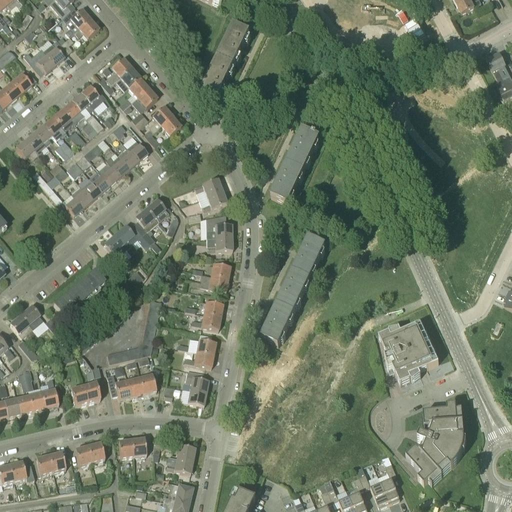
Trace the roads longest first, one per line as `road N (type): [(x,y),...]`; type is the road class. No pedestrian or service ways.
road 1 (residential): [(219,431),(250,265),(251,214),(206,132)]
road 2 (residential): [(0,305),(206,132)]
road 3 (tertiary): [(448,325),(332,93)]
road 4 (residential): [(0,441),(150,422),(219,431)]
road 5 (residential): [(0,139),(124,35)]
road 6 (residential): [(332,93),(461,55)]
road 7 (tertiary): [(503,445),(448,325)]
road 8 (residential): [(206,132),(332,93)]
road 9 (residential): [(206,132),(124,35)]
